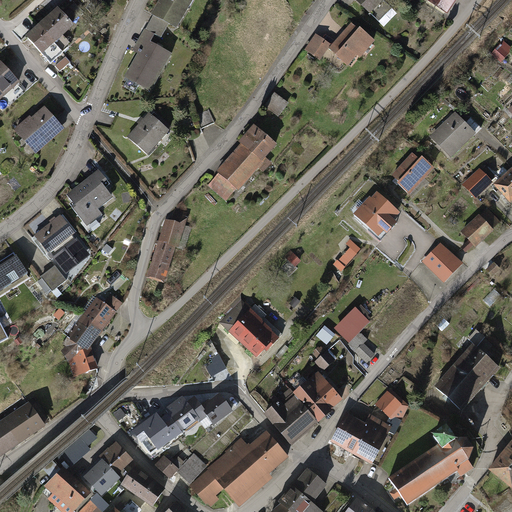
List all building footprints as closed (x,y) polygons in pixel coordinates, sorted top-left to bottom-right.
[(196,0),(164,0),(157,13),(173,22),(181,27),(196,0)] [(386,0),(359,0),(385,23),(394,14),(383,4),(386,0)] [(431,0),(451,14),(461,0),(431,0)] [(42,26),(57,44),(76,28),(61,10),(42,26)] [(173,22),(157,13),(148,28),(158,34),(164,37),(173,22)] [(379,43),(355,23),(333,50),(353,67),(363,55),(367,58),(379,43)] [(57,44),(42,26),(29,37),(53,64),(65,53),(57,44)] [(158,34),(148,28),(135,52),(140,55),(128,76),(153,91),(171,59),(151,47),(158,34)] [(334,45),(318,35),(309,50),(325,60),(334,45)] [(511,58),(511,48),(507,44),(496,56),(506,65),(511,58)] [(2,61),(0,62),(0,99),(20,82),(2,61)] [(278,116),(288,103),(277,95),(267,107),(278,116)] [(34,115),(17,129),(37,152),(66,126),(48,106),(36,117),(34,115)] [(198,113),(200,117),(203,127),(217,121),(211,108),(198,113)] [(479,131),(461,111),(435,135),(453,155),(479,131)] [(151,113),(129,138),(149,156),(171,131),(151,113)] [(200,117),(185,123),(190,137),(205,132),(203,127),(200,117)] [(244,145),(263,162),(265,163),(282,144),(258,123),(243,141),(245,143),(244,145)] [(263,162),(244,145),(211,183),(230,199),(263,162)] [(426,159),(418,152),(397,174),(414,191),(438,165),(428,156),(426,159)] [(495,181),(483,168),(466,184),(478,197),(495,181)] [(112,182),(103,169),(70,194),(78,204),(75,207),(90,226),(105,215),(100,209),(117,196),(108,184),(112,182)] [(511,170),(497,184),(511,201),(511,170)] [(381,191),(359,213),(383,235),(404,212),(381,191)] [(171,220),(186,225),(189,213),(175,209),(171,220)] [(501,224),(488,210),(465,231),(478,245),(501,224)] [(63,214),(38,236),(53,255),(77,235),(79,233),(63,214)] [(160,243),(174,247),(184,250),(191,226),(186,225),(171,220),(167,219),(160,243)] [(91,252),(77,235),(53,255),(68,272),(91,252)] [(333,262),(342,271),(363,249),(354,240),(333,262)] [(174,247),(160,243),(150,277),(164,282),(174,247)] [(466,265),(443,244),(426,262),(449,283),(466,265)] [(0,261),(0,342),(1,344),(14,336),(0,313),(0,290),(31,272),(18,251),(0,261)] [(486,270),(492,277),(501,268),(495,262),(486,270)] [(59,264),(45,276),(58,291),(72,279),(59,264)] [(416,295),(407,287),(397,298),(406,306),(416,295)] [(108,295),(103,302),(115,311),(116,312),(121,305),(108,295)] [(84,318),(101,330),(115,311),(103,302),(98,299),(84,318)] [(270,313),(258,302),(253,307),(246,301),(225,323),(262,358),(286,332),(277,323),(273,327),(264,319),(270,313)] [(371,323),(356,308),(335,329),(350,344),(371,323)] [(101,330),(84,318),(69,338),(81,346),(89,347),(101,330)] [(396,336),(381,323),(369,337),(384,350),(396,336)] [(73,377),(97,370),(89,347),(81,346),(69,338),(65,351),(73,377)] [(455,364),(482,387),(502,364),(474,341),(455,364)] [(376,353),(364,342),(356,352),(368,362),(376,353)] [(330,352),(317,363),(324,372),(338,361),(330,352)] [(227,367),(219,354),(211,358),(213,361),(206,366),(212,375),(227,367)] [(435,386),(462,410),(482,387),(455,364),(435,386)] [(312,383),(336,409),(346,399),(322,374),(312,383)] [(299,395),(320,419),(322,421),(336,409),(312,383),(299,395)] [(267,411),(295,442),(320,419),(299,395),(292,388),(267,411)] [(406,406),(390,390),(378,403),(393,418),(406,406)] [(203,407),(209,415),(215,424),(236,408),(224,392),(203,407)] [(171,415),(183,433),(209,415),(203,407),(196,397),(189,402),(185,396),(166,409),(171,415)] [(16,413),(31,433),(45,424),(30,403),(16,413)] [(183,433),(171,415),(167,418),(161,410),(134,429),(152,455),(183,433)] [(0,454),(31,433),(16,413),(0,423),(0,454)] [(394,426),(371,414),(366,424),(348,414),(334,440),(376,462),(394,426)] [(438,444),(389,479),(408,506),(459,472),(461,476),(473,467),(469,460),(474,448),(466,437),(455,438),(447,427),(433,436),(438,444)] [(236,500),(288,454),(267,431),(250,447),(242,438),(211,465),(208,468),(226,490),(236,500)] [(511,485),(511,439),(489,467),(511,485)] [(105,461),(119,476),(136,460),(119,442),(102,458),(105,461)] [(176,462),(167,456),(158,467),(174,479),(180,472),(212,504),(221,499),(219,497),(226,490),(208,468),(211,465),(196,453),(187,462),(181,457),(176,462)] [(119,476),(105,461),(86,479),(99,494),(119,476)] [(166,486),(136,465),(123,484),(152,505),(166,486)] [(295,484),(313,502),(330,485),(312,467),(295,484)] [(90,511),(101,499),(65,469),(48,489),(54,495),(51,499),(66,511),(75,511),(77,510),(79,511),(90,511)] [(291,511),(323,511),(313,502),(295,484),(279,501),(283,504),(291,511)] [(378,511),(362,496),(349,511),(378,511)] [(123,508),(127,511),(138,511),(142,509),(132,499),(123,508)] [(167,511),(188,511),(189,511),(178,501),(167,511)] [(109,511),(127,511),(123,508),(118,503),(109,511)]
